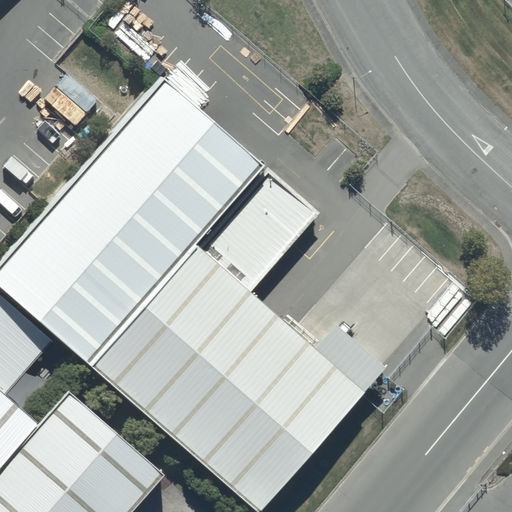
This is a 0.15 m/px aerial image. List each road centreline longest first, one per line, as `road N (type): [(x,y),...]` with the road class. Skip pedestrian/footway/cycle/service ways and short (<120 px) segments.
road 1 (unclassified): [(362,0),(417,89),(511,182)]
road 2 (unclassified): [(381,511),(511,350)]
